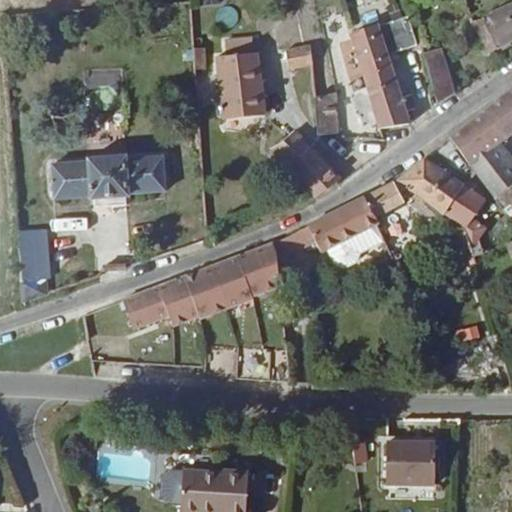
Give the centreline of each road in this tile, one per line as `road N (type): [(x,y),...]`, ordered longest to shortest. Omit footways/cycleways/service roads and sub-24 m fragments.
road 1 (residential): [(511,83),(302,220),(0,328)]
road 2 (residential): [(511,403),(315,405),(8,384)]
road 3 (residential): [(8,384),(52,511)]
